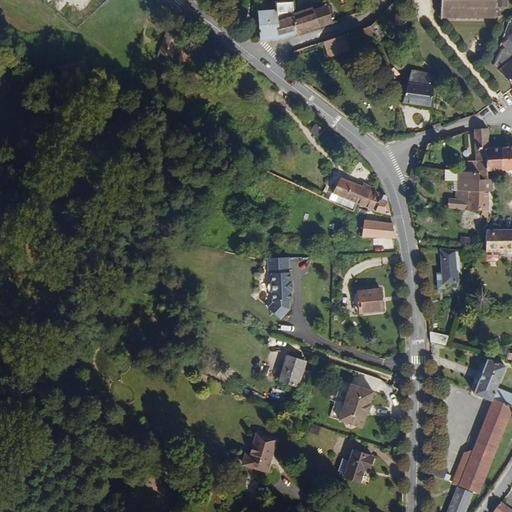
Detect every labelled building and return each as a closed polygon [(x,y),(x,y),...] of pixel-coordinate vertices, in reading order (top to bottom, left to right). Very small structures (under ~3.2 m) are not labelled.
[(329,23),(327,12),(315,15),(314,12),(307,14),(304,0),(297,0),(278,5),(278,10),(260,12),(259,13),(250,14),(252,36),(260,35),(260,39),(284,38),(329,23)] [(266,8),(265,0),(257,0),(258,9),(266,8)] [(507,5),(506,0),(440,0),(440,16),(495,15),(495,6),(507,5)] [(403,31),(405,19),(396,18),(394,31),(403,31)] [(166,66),(184,31),(171,24),(152,60),(166,66)] [(511,32),(510,34),(511,37),(506,42),(510,47),(505,51),(500,63),(504,68),(511,61),(511,32)] [(349,51),(344,35),(323,41),(328,57),(349,51)] [(431,103),(436,79),(435,78),(435,71),(400,64),(397,81),(391,81),(389,90),(395,91),(394,97),(431,103)] [(308,116),(287,100),(282,106),(302,122),(308,116)] [(311,129),(317,123),(308,116),(302,122),(311,129)] [(321,135),(325,129),(320,125),(315,131),(321,135)] [(504,167),(503,146),(490,146),(490,128),(476,129),(475,154),(475,170),(489,171),(489,168),(504,167)] [(511,166),(511,146),(503,146),(504,167),(511,166)] [(423,176),(426,167),(421,165),(417,173),(423,176)] [(493,187),(493,177),(489,177),(489,171),(475,170),(468,169),(457,167),(457,189),(456,189),(456,200),(449,200),(448,208),(470,210),(470,191),(489,190),(489,188),(493,187)] [(361,204),(366,193),(371,194),(372,191),(373,189),(368,187),(366,189),(346,182),(341,196),(347,199),(361,204)] [(489,210),(489,190),(470,191),(470,210),(471,210),(489,210)] [(392,216),(388,197),(372,191),(371,194),(366,193),(361,204),(392,216)] [(359,210),(361,204),(347,199),(345,205),(359,210)] [(489,221),(489,210),(471,210),(472,227),(485,228),(489,221)] [(396,238),(393,223),(367,219),(365,238),(382,236),(396,238)] [(511,249),(511,230),(489,230),(488,248),(511,249)] [(459,281),(459,251),(445,250),(446,270),(444,272),(444,281),(459,281)] [(290,289),(290,279),(290,269),(288,269),(288,254),(269,254),(269,269),(271,269),(271,299),(266,304),(277,316),(287,306),(287,298),(290,298),(290,289)] [(380,310),(378,288),(355,290),(357,312),(380,310)] [(448,345),(450,337),(432,334),(433,342),(448,345)] [(298,386),(304,360),(288,356),(282,382),(298,386)] [(495,403),(511,410),(511,391),(502,387),(510,367),(492,360),(477,396),(495,403)] [(370,402),(375,389),(342,379),(337,394),(332,393),(330,397),(335,399),(330,415),(347,420),(346,421),(348,425),(353,426),(355,425),(356,423),(363,425),(367,412),(366,412),(369,402),(370,402)] [(511,413),(511,410),(495,403),(475,451),(492,459),(511,413)] [(318,442),(320,433),(310,431),(308,440),(318,442)] [(261,469),(271,442),(254,437),(246,460),(261,469)] [(370,469),(373,455),(353,451),(350,462),(344,460),(341,475),(347,476),(347,478),(361,481),(364,468),(370,469)] [(477,493),(492,459),(475,451),(462,482),(448,476),(447,482),(477,493)] [(246,460),(240,457),(236,468),(259,475),(261,469),(246,460)] [(448,476),(451,469),(432,462),(431,482),(436,484),(438,478),(447,482),(448,476)] [(464,511),(472,494),(457,488),(446,511),(464,511)]
